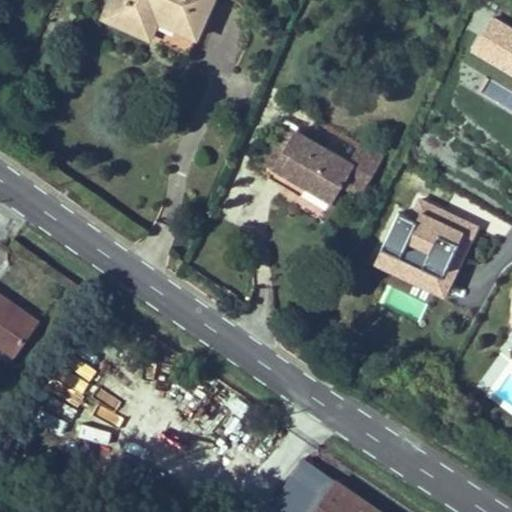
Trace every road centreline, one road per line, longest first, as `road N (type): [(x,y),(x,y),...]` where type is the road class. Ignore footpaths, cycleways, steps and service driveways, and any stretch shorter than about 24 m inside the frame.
road 1 (tertiary): [(490,511),(0,173)]
road 2 (unknown): [(346,415),(282,479),(279,511)]
